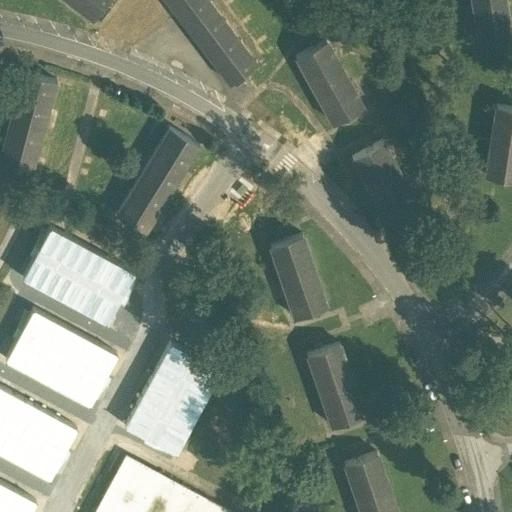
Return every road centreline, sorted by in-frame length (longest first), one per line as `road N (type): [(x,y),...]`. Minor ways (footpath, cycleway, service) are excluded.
road 1 (residential): [(434,343),(357,232),(284,156),(207,99),(60,35),(0,25)]
road 2 (residential): [(488,511),(481,460),(434,343)]
